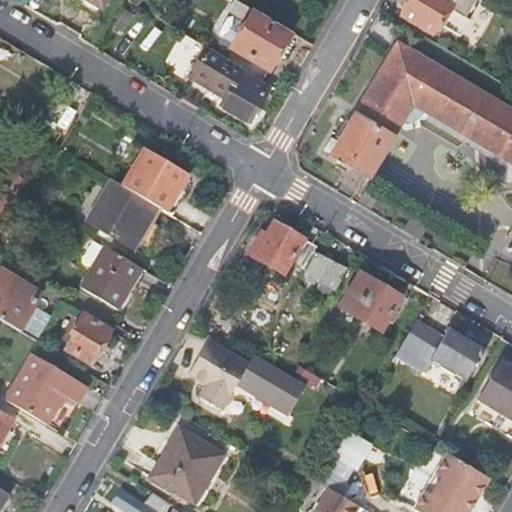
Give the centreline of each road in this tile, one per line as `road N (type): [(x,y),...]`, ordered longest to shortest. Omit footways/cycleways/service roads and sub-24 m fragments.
road 1 (residential): [(58,511),(261,172)]
road 2 (residential): [(0,15),(261,172)]
road 3 (residential): [(261,172),(511,323)]
road 4 (residential): [(261,172),(363,0)]
